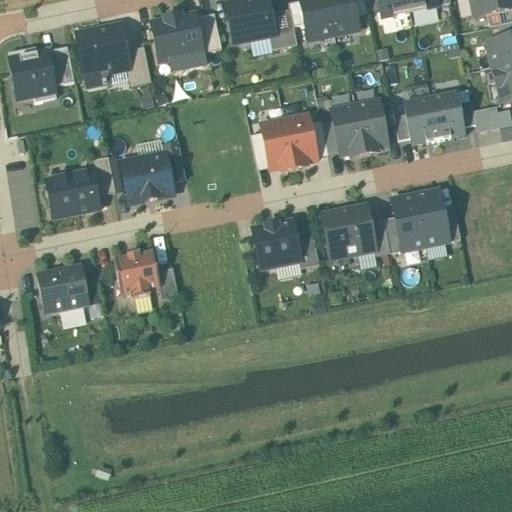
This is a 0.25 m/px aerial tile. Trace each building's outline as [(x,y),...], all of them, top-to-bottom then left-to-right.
[(266,0),(257,0),(225,7),(233,47),(269,40),(274,39),(269,17),(266,0)] [(332,38),(324,0),(298,0),(300,4),(304,27),(307,43),(332,38)] [(324,0),(332,38),(357,33),(354,16),(350,0),(324,0)] [(363,0),(350,0),(354,16),(366,14),(363,0)] [(405,0),(377,0),(381,20),(409,14),(405,0)] [(405,0),(409,14),(436,9),(434,0),(405,0)] [(447,0),(434,0),(436,9),(449,6),(447,0)] [(511,0),(469,0),(474,20),(485,18),(511,12),(511,0)] [(292,29),(304,27),(300,4),(288,6),(289,13),(292,29)] [(511,24),(511,12),(485,18),(487,30),(497,28),(511,24)] [(289,13),(269,17),(274,39),(269,40),(272,53),(296,48),(292,29),(289,13)] [(193,17),(150,26),(158,65),(168,63),(171,76),(204,69),(201,55),(194,21),(193,17)] [(194,21),(201,55),(219,52),(212,17),(194,21)] [(511,24),(497,28),(500,42),(511,39),(511,24)] [(106,86),(107,86),(107,88),(129,84),(126,72),(128,71),(124,54),(119,28),(76,37),(87,90),(102,87),(103,87),(106,86)] [(511,39),(500,42),(486,45),(491,70),(511,65),(511,39)] [(46,54),(53,90),(74,86),(67,50),(46,54)] [(143,50),(124,54),(128,71),(126,72),(129,84),(130,90),(150,86),(143,50)] [(16,103),(33,100),(34,105),(55,101),(53,90),(46,54),(35,56),(34,51),(7,56),(16,103)] [(511,65),(491,70),(499,106),(511,103),(511,65)] [(455,95),(429,100),(437,143),(464,138),(462,130),(458,106),(455,95)] [(429,100),(402,105),(404,117),(409,140),(411,148),(412,148),(413,148),(437,143),(429,100)] [(377,104),(354,109),(364,158),(370,157),(369,153),(386,149),(383,130),(378,108),(377,104)] [(469,104),(458,106),(462,130),(474,127),(471,115),(469,104)] [(378,108),(383,130),(394,128),(392,119),(390,106),(378,108)] [(354,109),(330,113),(332,124),(339,156),(339,159),(357,155),(357,159),(364,158),(354,109)] [(496,110),(471,115),(474,127),(476,135),(511,128),(508,113),(497,115),(496,110)] [(397,143),(409,140),(404,117),(392,119),(394,128),(397,143)] [(307,118),(283,123),(293,172),(300,171),(299,167),(316,164),(315,160),(308,126),(307,118)] [(283,123),(260,128),(261,136),(268,170),(269,173),(286,170),(287,174),(293,172),(283,123)] [(308,126),(315,160),(327,158),(321,127),(320,124),(308,126)] [(321,127),(327,158),(339,156),(332,124),(321,127)] [(257,173),(268,170),(261,136),(250,139),(257,173)] [(163,158),(169,186),(184,183),(177,145),(159,149),(160,159),(163,158)] [(106,161),(113,195),(126,193),(120,166),(119,158),(106,161)] [(126,193),(128,205),(171,197),(169,186),(163,158),(160,159),(120,166),(126,193)] [(92,174),(97,198),(113,195),(106,161),(87,164),(89,174),(92,174)] [(89,174),(45,183),(52,222),(99,213),(97,198),(92,174),(89,174)] [(437,194),(414,198),(424,249),(448,244),(441,211),(437,194)] [(414,198),(390,203),(394,220),(401,254),(424,249),(414,198)] [(365,208),(319,217),(329,263),(373,254),(374,254),(369,226),(365,208)] [(441,211),(448,244),(460,242),(453,208),(441,211)] [(389,256),(401,254),(394,220),(382,223),(389,256)] [(389,256),(382,223),(369,226),(374,254),(373,254),(374,259),(389,256)] [(291,224),(277,227),(264,229),(264,230),(251,232),(259,272),(299,264),(293,236),(291,224)] [(311,233),(293,236),(299,264),(300,272),(318,268),(311,233)] [(151,253),(112,261),(120,299),(131,297),(132,301),(149,297),(148,293),(159,291),(156,274),(151,253)] [(80,268),(36,277),(44,316),(88,308),(80,268)] [(172,271),(156,274),(159,291),(161,302),(177,299),(172,271)]
